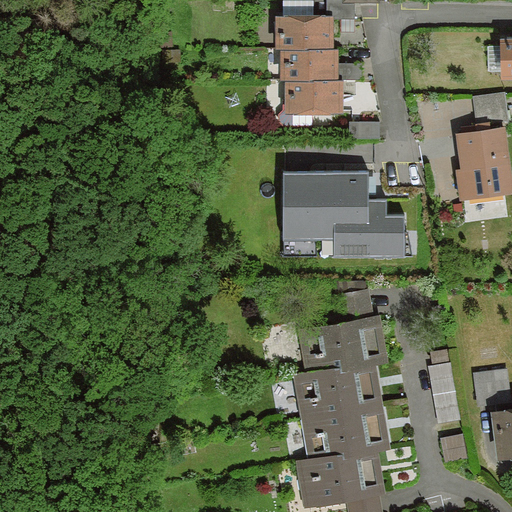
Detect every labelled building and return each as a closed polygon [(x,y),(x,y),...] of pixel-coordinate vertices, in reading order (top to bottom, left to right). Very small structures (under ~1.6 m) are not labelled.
[(284,49),(336,49),(336,18),(280,17),(280,48),(284,49)] [(511,37),(499,38),(500,74),(511,73),(511,37)] [(290,80),(340,80),(340,50),(336,49),(284,49),(283,79),(290,80)] [(345,112),(345,80),(340,80),(290,80),(290,112),(345,112)] [(508,119),(505,91),(472,95),(476,124),(508,119)] [(379,138),(379,120),(349,120),(349,138),(379,138)] [(461,197),(511,191),(503,127),(457,133),(462,169),(458,170),(461,197)] [(318,257),(404,257),(404,215),(386,215),(386,198),(368,198),(367,173),(280,174),(280,238),(318,238),(318,257)] [(300,328),(308,373),(377,359),(390,359),(382,314),(375,315),(372,298),(370,288),(337,294),(342,321),(300,328)] [(427,366),(437,423),(460,418),(448,349),(430,352),(432,365),(427,366)] [(297,375),(304,417),(385,404),(377,359),(308,373),(297,375)] [(511,399),(511,373),(511,364),(480,368),(485,403),(511,399)] [(304,417),(311,459),(379,448),(392,446),(385,404),(304,417)] [(495,455),(511,453),(511,406),(489,410),(495,455)] [(441,438),(444,461),(465,457),(461,434),(441,438)] [(379,493),(386,491),(379,448),(311,459),(298,462),(305,504),(347,497),(349,511),(381,511),(381,508),(379,493)]
